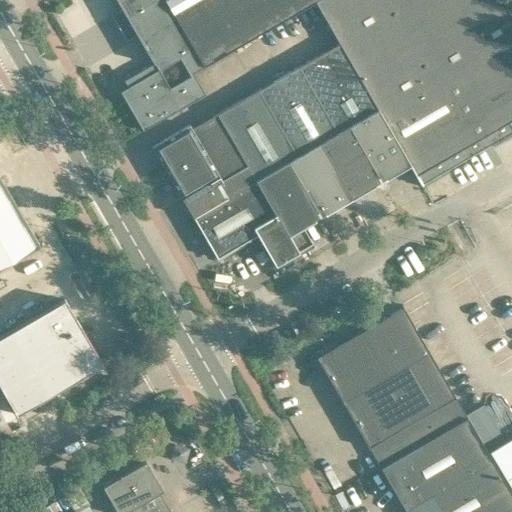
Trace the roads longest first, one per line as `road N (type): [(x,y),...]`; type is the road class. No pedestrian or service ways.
road 1 (tertiary): [(202,358),(27,69)]
road 2 (unclassified): [(202,358),(442,217)]
road 3 (unclassified): [(0,476),(202,358)]
road 4 (tertiary): [(284,511),(202,358)]
